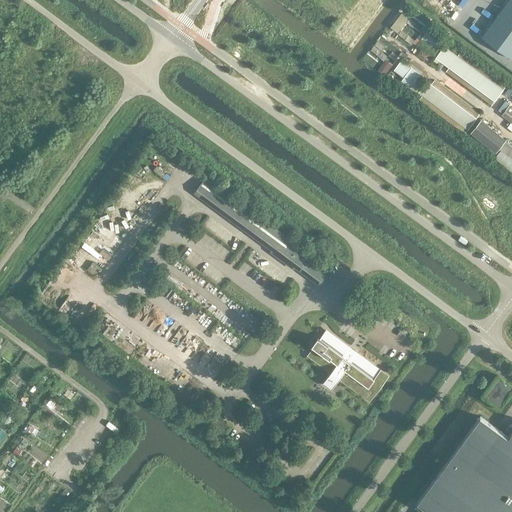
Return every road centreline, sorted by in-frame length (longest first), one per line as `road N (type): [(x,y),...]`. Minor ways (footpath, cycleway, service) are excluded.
road 1 (tertiary): [(136,81),(483,336)]
road 2 (tertiary): [(511,288),(171,38)]
road 3 (unclassified): [(0,266),(136,81)]
road 4 (unclassified): [(353,511),(483,336)]
road 5 (tertiary): [(24,0),(136,81)]
